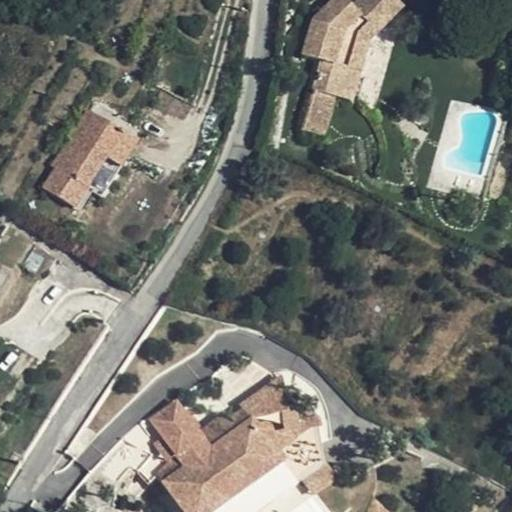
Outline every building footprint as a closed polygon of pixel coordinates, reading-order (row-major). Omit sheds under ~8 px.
[(323,63),(315,93),(338,99),(352,103),(371,41),(404,9),(394,0),(361,0),(353,8),(344,0),(338,0),(313,24),(303,58),(323,63)] [(303,132),(326,138),(338,99),(315,93),(303,132)] [(481,177),(445,166),(438,190),(483,203),(508,115),(500,112),(496,124),(481,177)] [(103,135),(109,127),(88,114),(83,123),(103,135)] [(103,135),(83,123),(53,171),(56,173),(43,193),(75,212),(89,190),(104,198),(137,144),(109,127),(103,135)] [(164,420),(176,435),(153,468),(163,482),(172,476),(194,511),(230,511),(297,471),(263,417),(219,443),(191,411),(164,420)]
